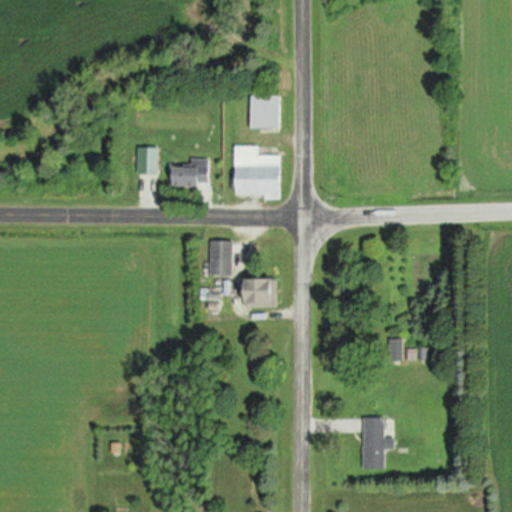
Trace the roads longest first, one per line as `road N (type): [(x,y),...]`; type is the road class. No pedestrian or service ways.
road 1 (residential): [(0,215),(511,210)]
road 2 (tertiary): [(303,511),(301,0)]
